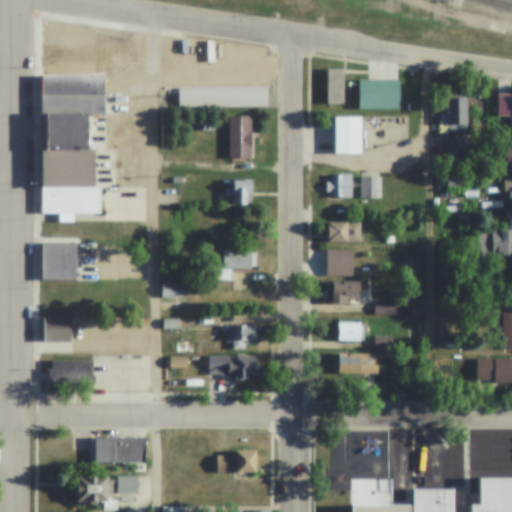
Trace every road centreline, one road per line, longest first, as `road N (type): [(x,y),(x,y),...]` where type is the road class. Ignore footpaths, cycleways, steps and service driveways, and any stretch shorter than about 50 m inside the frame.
road 1 (tertiary): [(15,511),(15,0)]
road 2 (residential): [(511,419),(15,420)]
road 3 (residential): [(511,73),(34,0)]
road 4 (residential): [(297,511),(296,41)]
